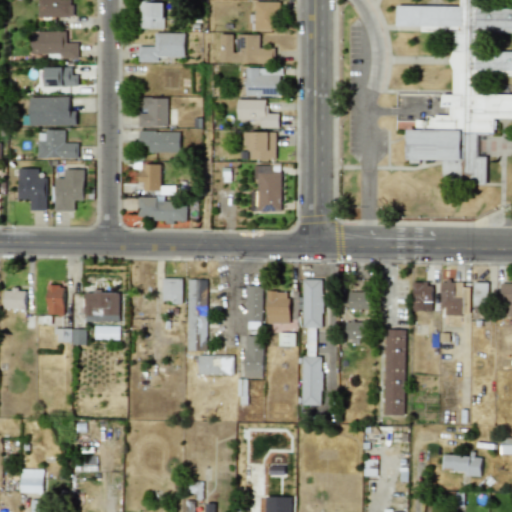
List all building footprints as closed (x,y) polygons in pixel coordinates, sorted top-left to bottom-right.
[(72,0),(38,0),(38,16),(72,17),(72,0)] [(433,171),(486,174),(478,141),(511,132),(511,96),(476,94),(478,72),(511,74),(511,50),(484,49),(485,30),(511,31),(511,0),(383,0),(397,13),(397,25),(441,27),(433,171)] [(277,2),(255,1),(255,15),(247,15),(247,30),(277,30),(277,2)] [(163,29),(164,2),(138,2),(138,28),(163,29)] [(64,31),(31,31),(30,54),(48,54),(48,58),(77,59),(78,43),(64,42),(64,31)] [(185,57),(185,33),(154,33),(154,46),(138,46),(137,62),(157,62),(157,56),(185,57)] [(273,64),(273,48),(259,48),(259,35),(235,34),(220,34),(219,62),(273,64)] [(71,67),(45,67),(45,86),(77,86),(77,75),(71,75),(71,67)] [(246,96),(282,96),(282,67),(246,68),(246,96)] [(30,126),(76,125),(75,111),(69,111),(69,97),(29,97),(30,126)] [(137,126),(167,126),(167,98),(143,97),(142,112),(138,111),(137,126)] [(279,127),(279,113),(267,113),(267,100),(237,99),(237,119),(260,119),(260,127),(279,127)] [(77,159),(77,143),(64,143),(65,131),(38,130),(37,158),(77,159)] [(179,153),(179,131),(138,131),(138,145),(149,145),(149,152),(179,153)] [(243,132),(243,146),(249,145),(250,160),(276,160),(275,132),(243,132)] [(161,164),(141,164),(140,182),(143,182),(143,190),(160,191),(161,164)] [(272,165),(253,165),(253,180),(258,180),(258,192),(251,192),(251,212),(281,212),(281,171),(272,171),(272,165)] [(46,210),(47,178),(38,177),(38,169),(19,168),(18,199),(30,200),(30,210),(46,210)] [(56,211),(74,210),(74,200),(85,200),(83,169),(64,169),(64,178),(54,178),(56,211)] [(138,220),(187,221),(187,201),(164,201),(164,197),(138,196),(138,220)] [(181,302),(182,278),(162,278),(162,302),(181,302)] [(207,279),(188,279),(187,350),(206,351),(207,279)] [(303,405),(321,405),(321,356),(315,356),(315,328),(322,328),(322,279),(302,279),(302,327),(303,327),(303,405)] [(442,281),(441,314),(462,315),(463,282),(442,281)] [(424,310),(424,302),(433,302),(432,282),(412,283),(412,311),(424,310)] [(487,311),(488,283),(474,282),(473,310),(487,311)] [(511,317),(511,283),(501,283),(500,317),(511,317)] [(48,314),(64,314),(64,285),(48,285),(48,314)] [(262,286),(246,286),(245,322),(261,322),(262,286)] [(5,289),(4,309),(26,309),(26,289),(5,289)] [(288,323),(289,291),(266,291),(266,323),(288,323)] [(348,309),(368,309),(368,291),(348,291),(348,309)] [(119,292),(84,293),(84,315),(93,315),(93,321),(120,321),(119,292)] [(362,343),(363,322),(346,321),(345,342),(362,343)] [(85,344),(85,329),(73,328),(72,343),(85,344)] [(405,329),(385,329),(384,415),(404,415),(405,329)] [(279,344),(294,344),(294,333),(280,333),(279,344)] [(244,378),(262,378),(263,336),(244,336),(244,378)] [(234,355),(198,355),(198,374),(233,375),(234,355)] [(445,454),(445,470),(465,470),(465,476),(480,476),(481,457),(472,457),(472,455),(445,454)] [(364,461),(363,474),(376,475),(377,462),(364,461)] [(43,469),(21,468),(20,492),(43,493),(43,469)] [(264,511),(291,511),(292,496),(265,496),(264,511)] [(47,511),(48,500),(31,499),(30,511),(47,511)] [(214,511),(215,503),(205,503),(204,511),(214,511)]
